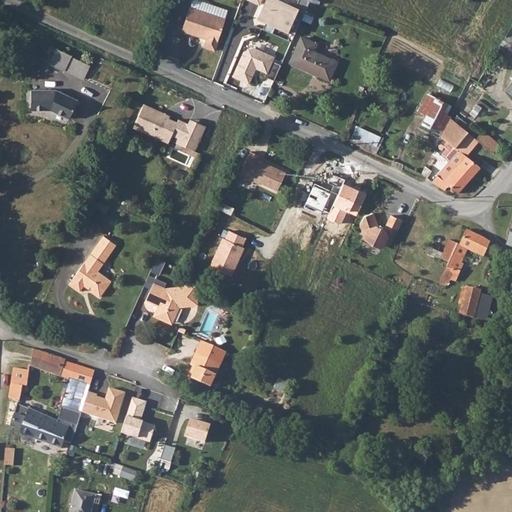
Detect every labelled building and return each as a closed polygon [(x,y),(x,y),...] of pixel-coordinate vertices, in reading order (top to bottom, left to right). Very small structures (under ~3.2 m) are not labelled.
[(306,0),(305,0),(296,0),(293,7),(276,0),(251,0),(260,4),(254,18),(263,21),(260,29),(270,33),(274,26),(292,34),(306,0)] [(186,7),(178,30),(202,39),(199,47),(210,51),(221,20),(186,7)] [(511,21),(501,41),(509,44),(511,45),(511,21)] [(299,35),(287,63),(328,80),(336,61),(310,50),(314,41),(299,35)] [(511,45),(509,44),(501,57),(510,64),(511,61),(511,78),(504,90),(511,95),(511,45)] [(271,62),(273,55),(251,46),(240,52),(230,76),(247,83),(253,68),(265,72),(263,76),(272,80),(279,65),(271,62)] [(60,66),(66,70),(72,56),(66,53),(60,66)] [(72,56),(66,70),(101,85),(107,71),(72,56)] [(29,87),(28,106),(29,107),(51,109),(68,117),(75,100),(53,89),(29,87)] [(163,110),(142,101),(134,121),(149,128),(147,132),(166,140),(169,132),(176,135),(171,146),(189,154),(196,138),(181,132),(183,127),(180,126),(178,129),(172,126),(175,119),(162,114),(163,110)] [(466,115),(457,132),(473,146),(485,131),(466,115)] [(132,126),(147,132),(149,128),(134,121),(132,126)] [(183,127),(181,132),(196,138),(200,129),(185,123),(183,127)] [(209,141),(215,129),(209,126),(203,139),(209,141)] [(511,140),(503,133),(496,140),(511,152),(511,151),(511,140)] [(438,169),(437,172),(444,176),(460,146),(452,142),(438,169)] [(478,149),(450,179),(459,184),(464,179),(476,188),(498,165),(478,149)] [(248,151),(238,175),(257,184),(258,182),(275,190),(283,171),(256,159),(257,156),(248,151)] [(422,200),(408,231),(423,238),(437,208),(422,200)] [(399,220),(388,215),(382,230),(377,228),(371,212),(361,216),(357,225),(365,244),(380,248),(380,246),(388,245),(399,220)] [(244,239),(226,231),(223,238),(220,236),(207,266),(230,277),(243,247),(240,246),(244,239)] [(450,260),(445,269),(454,275),(455,270),(465,252),(472,254),(481,262),(490,249),(467,232),(456,248),(450,260)] [(100,236),(67,284),(76,290),(80,284),(95,295),(108,277),(95,269),(112,244),(100,236)] [(445,269),(441,278),(447,281),(451,284),(454,275),(445,269)] [(441,278),(437,285),(444,288),(447,281),(441,278)] [(166,287),(154,282),(146,299),(159,304),(155,312),(157,316),(170,321),(173,320),(180,305),(198,303),(196,284),(166,287)] [(457,315),(456,315),(473,319),(479,292),(464,288),(457,315)] [(448,316),(444,325),(450,329),(454,320),(448,316)] [(224,353),(199,342),(189,364),(192,365),(186,378),(207,388),(224,353)] [(58,357),(30,346),(28,364),(27,368),(67,379),(53,418),(13,405),(6,427),(57,447),(59,441),(67,443),(89,371),(58,360),(58,357)] [(11,367),(7,398),(18,401),(20,388),(23,389),(27,368),(28,364),(25,364),(24,370),(11,367)] [(87,391),(80,413),(114,424),(124,393),(108,387),(103,400),(96,397),(96,395),(87,391)] [(145,402),(130,397),(118,434),(148,444),(153,426),(139,422),(145,402)] [(181,437),(200,442),(205,425),(186,420),(181,437)] [(162,460),(173,463),(176,448),(165,445),(162,460)] [(7,448),(6,465),(15,466),(17,449),(7,448)] [(20,453),(17,469),(26,471),(29,455),(20,453)] [(137,479),(138,471),(124,469),(123,477),(137,479)] [(72,491),(67,511),(88,511),(92,495),(72,491)]
